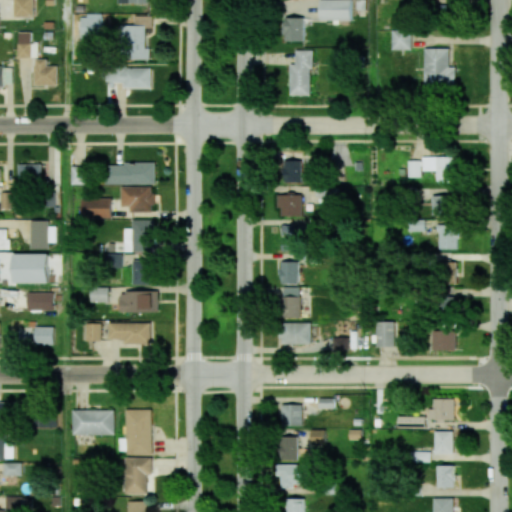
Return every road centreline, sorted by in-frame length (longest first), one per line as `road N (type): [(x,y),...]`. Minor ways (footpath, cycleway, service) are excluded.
road 1 (residential): [(499,511),(499,0)]
road 2 (secondary): [(193,0),(193,511)]
road 3 (secondary): [(244,511),(244,0)]
road 4 (residential): [(193,373),(511,373)]
road 5 (residential): [(193,126),(511,126)]
road 6 (residential): [(0,373),(193,373)]
road 7 (residential): [(0,126),(193,126)]
